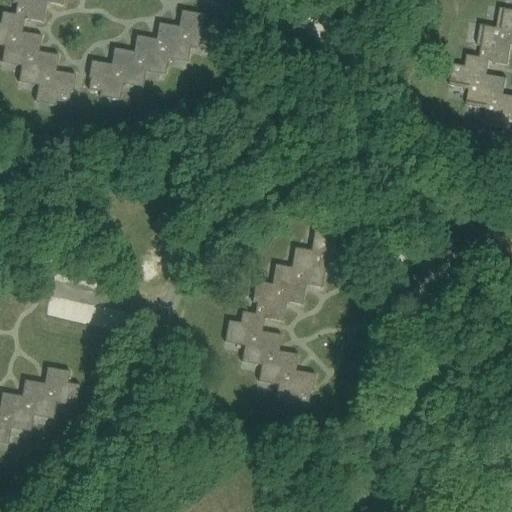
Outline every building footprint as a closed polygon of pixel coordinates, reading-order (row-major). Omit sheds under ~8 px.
[(13,0),(13,3),(17,4),(15,15),(3,13),(1,24),(0,23),(0,46),(5,47),(2,63),(21,66),(19,83),(38,86),(36,102),(56,106),(57,101),(69,103),(71,92),(73,92),(76,75),(57,72),(59,56),(39,52),(42,36),(23,33),(25,20),(43,23),(47,3),(63,6),(63,0),(13,0)] [(487,75),(490,62),(508,65),(511,46),(511,45),(511,10),(500,8),(497,28),(481,25),(477,46),(482,47),(480,57),(468,55),(466,66),(454,64),(450,86),(469,90),(467,106),(486,109),(483,125),(503,129),(500,145),(511,146),(511,95),(504,95),(507,78),(487,75)] [(205,15),(182,11),(179,27),(159,24),(156,40),(137,36),(134,52),(114,49),(112,65),(92,61),(89,79),(90,79),(88,90),(101,92),(100,97),(120,100),(123,84),(143,88),(146,72),(166,75),(168,59),(188,63),(191,47),(210,50),(214,28),(203,26),(205,15)] [(279,352),(282,336),(262,332),(264,319),(283,322),(287,303),(303,306),(306,286),(322,289),(326,269),(342,272),(346,249),(334,247),(337,235),(315,231),(311,251),(295,248),(292,268),(276,265),(272,284),(256,282),(253,303),(257,303),(255,314),(242,312),(240,323),(229,321),(225,343),(245,346),(242,363),(262,366),(259,382),(278,386),(275,402),(296,405),(297,401),(309,403),(311,392),(313,392),(316,375),(296,371),(299,355),(279,352)] [(70,372),(47,368),(45,384),(25,381),(22,396),(2,393),(0,407),(0,443),(9,445),(12,429),(31,432),(34,416),(54,420),(56,404),(76,407),(80,386),(68,383),(70,372)]
